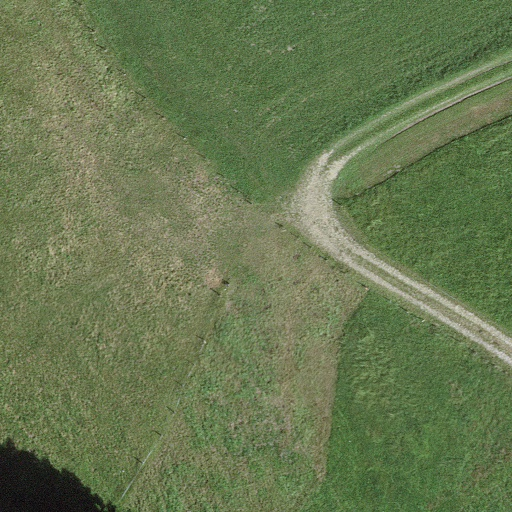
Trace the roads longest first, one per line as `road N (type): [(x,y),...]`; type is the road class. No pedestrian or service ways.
road 1 (track): [(511,59),(374,127),(336,155),(319,190),(320,218),(348,260),(511,358)]
road 2 (track): [(102,0),(113,33),(240,196),(348,260)]
